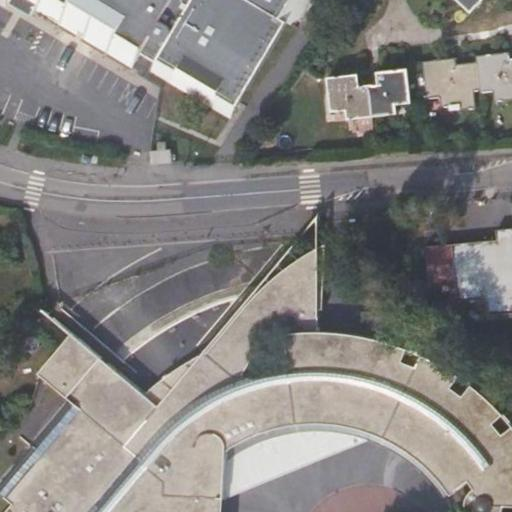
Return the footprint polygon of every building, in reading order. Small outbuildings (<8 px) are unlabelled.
[(131,60),(138,47),(145,51),(152,55),(147,65),(231,111),(248,78),(284,13),(292,16),(300,0),(9,0),(22,7),(129,65),(131,60)] [(454,0),(469,14),(482,0),(454,0)] [(477,63),(480,92),(480,94),(494,93),(495,102),(511,100),(511,59),(509,59),(508,53),(476,56),(477,63)] [(474,92),(480,92),(477,63),(456,65),(455,59),(423,62),(427,99),(440,97),(442,108),(459,106),(460,110),(476,108),(474,92)] [(379,86),(370,87),(373,117),(398,115),(398,106),(413,105),(408,70),(378,73),(379,86)] [(348,120),(373,117),(370,87),(361,88),(359,75),(329,79),(332,113),(347,111),(348,120)] [(170,164),(170,152),(151,152),(151,164),(170,164)] [(320,220),(164,404),(73,337),(42,379),(76,405),(5,500),(16,507),(12,511),(232,511),(237,446),(291,430),(332,430),(367,435),(417,456),(448,478),(460,494),(476,510),(479,511),(511,511),(511,415),(493,397),(447,360),(408,346),(364,335),(323,329),(320,220)] [(504,242),(453,244),(456,299),(483,298),(484,312),(511,311),(511,230),(503,231),(504,242)]
